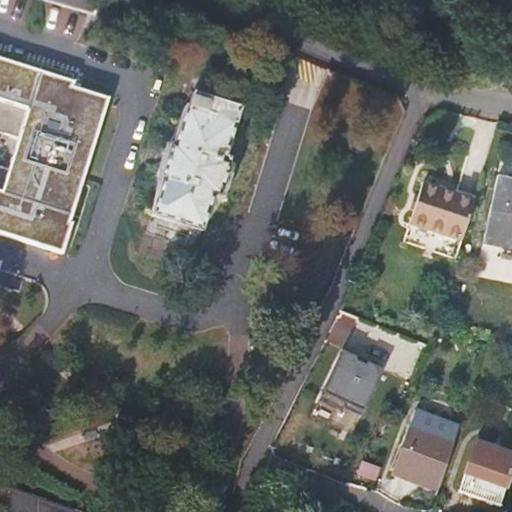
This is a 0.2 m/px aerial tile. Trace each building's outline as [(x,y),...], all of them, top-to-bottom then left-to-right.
[(52,0),(95,12),(98,0),(52,0)] [(511,42),(492,37),(487,58),(506,63),(511,42)] [(0,232),(61,252),(70,223),(68,222),(108,97),(71,85),(72,80),(0,57),(0,232)] [(202,230),(214,195),(216,196),(215,197),(218,198),(219,196),(225,198),(235,164),(225,161),(242,107),(194,92),(189,106),(186,105),(174,144),(172,144),(161,178),(163,178),(151,215),(202,230)] [(467,217),(472,199),(419,183),(406,223),(459,241),(467,217)] [(476,362),(483,343),(462,335),(455,355),(476,362)] [(344,348),(321,402),(361,420),(384,366),(344,348)] [(391,476),(434,491),(453,438),(411,421),(391,476)] [(511,455),(474,443),(458,490),(496,505),(511,462),(511,455)] [(80,511),(0,483),(0,511),(80,511)] [(335,511),(337,507),(307,497),(301,511),(335,511)]
